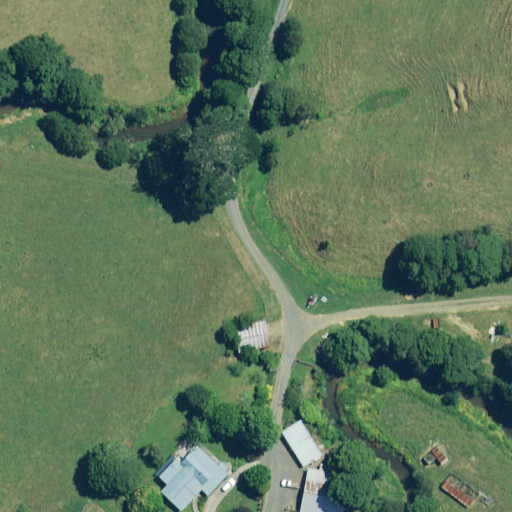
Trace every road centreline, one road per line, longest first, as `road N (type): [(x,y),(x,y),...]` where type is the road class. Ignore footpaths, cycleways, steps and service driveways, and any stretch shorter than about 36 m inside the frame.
road 1 (track): [(308,288),(251,143),(254,0)]
road 2 (track): [(218,511),(251,387),(308,288)]
road 3 (track): [(511,270),(469,257),(308,288)]
